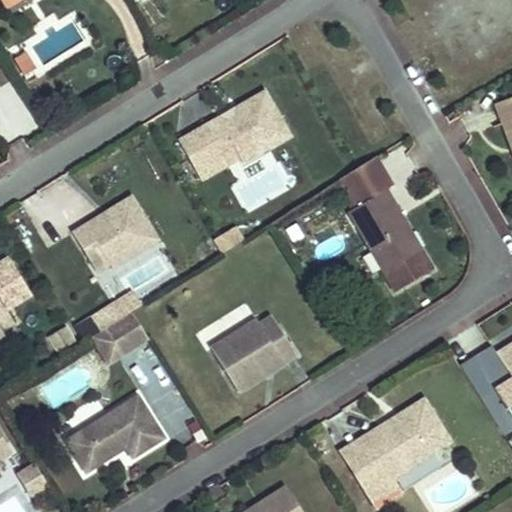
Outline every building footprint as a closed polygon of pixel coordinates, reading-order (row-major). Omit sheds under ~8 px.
[(6,8),(18,0),(4,0),(2,2),(6,8)] [(33,71),(22,54),(14,59),(24,77),(33,71)] [(290,136),(265,92),(237,108),(241,115),(223,125),(219,118),(205,126),(220,153),(233,146),(240,158),(243,163),(290,136)] [(511,99),(497,106),(511,147),(511,99)] [(223,125),(241,115),(237,108),(219,118),(223,125)] [(220,153),(205,126),(179,142),(201,181),(240,158),(233,146),(220,153)] [(411,232),(386,189),(393,185),(376,157),(340,179),(351,196),(347,199),(353,209),(349,212),(395,292),(422,277),(407,250),(411,232)] [(158,240),(131,197),(105,214),(109,220),(91,232),(86,225),(73,233),(89,260),(101,252),(109,264),(112,269),(158,240)] [(91,232),(109,220),(105,214),(86,225),(91,232)] [(303,238),(296,225),(286,230),(293,243),(303,238)] [(245,241),(236,227),(213,241),(223,254),(245,241)] [(433,270),(411,232),(407,250),(422,277),(433,270)] [(109,264),(101,252),(89,260),(97,272),(109,264)] [(128,314),(120,301),(114,305),(122,318),(128,314)] [(100,332),(122,318),(114,305),(91,319),(100,332)] [(14,323),(6,310),(0,313),(0,329),(1,331),(14,323)] [(121,356),(149,339),(131,311),(128,314),(122,318),(100,332),(91,337),(100,352),(113,343),(121,356)] [(280,329),(271,316),(259,324),(267,337),(280,329)] [(296,355),(280,329),(267,337),(256,321),(211,349),(238,392),(264,375),(260,369),(278,357),(282,364),(296,355)] [(73,340),(65,327),(49,337),(57,350),(73,340)] [(121,356),(113,343),(100,352),(108,364),(121,356)] [(511,347),(511,345),(497,354),(511,379),(494,390),(511,418),(511,417),(511,347)] [(489,346),(459,363),(477,392),(507,375),(489,346)] [(145,396),(169,381),(149,349),(125,364),(145,396)] [(264,375),(282,364),(278,357),(260,369),(264,375)] [(164,438),(137,397),(66,442),(86,473),(117,453),(114,449),(123,444),(126,448),(133,458),(164,438)] [(451,442),(424,399),(397,416),(401,423),(383,434),(379,428),(366,436),(371,445),(346,461),(376,509),(403,493),(394,478),(451,442)] [(486,407),(501,435),(511,429),(511,421),(500,400),(486,407)] [(383,434),(401,423),(397,416),(379,428),(383,434)] [(0,468),(0,469),(0,467),(0,459),(11,452),(0,434),(0,468)] [(346,461),(371,445),(366,436),(340,452),(346,461)] [(126,448),(123,444),(114,449),(117,453),(126,448)] [(34,460),(15,472),(30,497),(49,485),(34,460)] [(301,511),(286,487),(263,502),(266,507),(257,511),(301,511)] [(257,511),(266,507),(263,502),(246,511),(257,511)]
